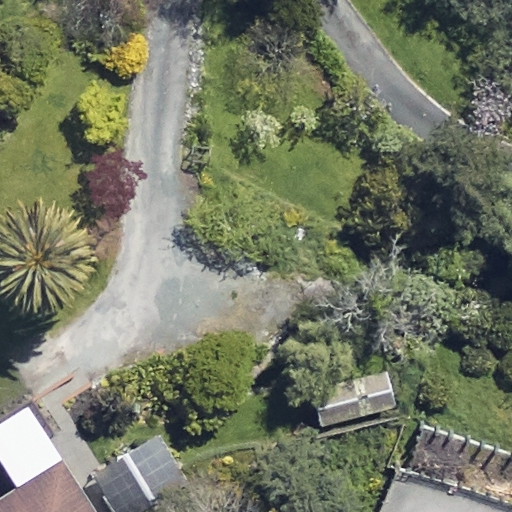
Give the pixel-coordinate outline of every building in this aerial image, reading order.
[(305,376),(320,427),(394,404),(378,353),(305,376)] [(511,446),(418,415),(402,460),(511,497),(511,446)] [(89,511),(33,417),(0,437),(0,511),(89,511)] [(156,430),(109,460),(132,497),(180,466),(156,430)] [(358,511),(361,480),(292,474),(288,511),(358,511)]
